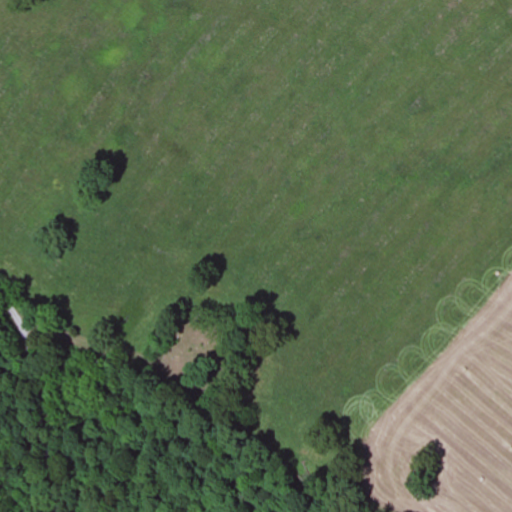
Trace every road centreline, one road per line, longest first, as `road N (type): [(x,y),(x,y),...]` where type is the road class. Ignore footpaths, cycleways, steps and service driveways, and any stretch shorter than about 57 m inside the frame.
road 1 (residential): [(58,511),(26,328),(0,291)]
road 2 (residential): [(26,328),(183,385)]
